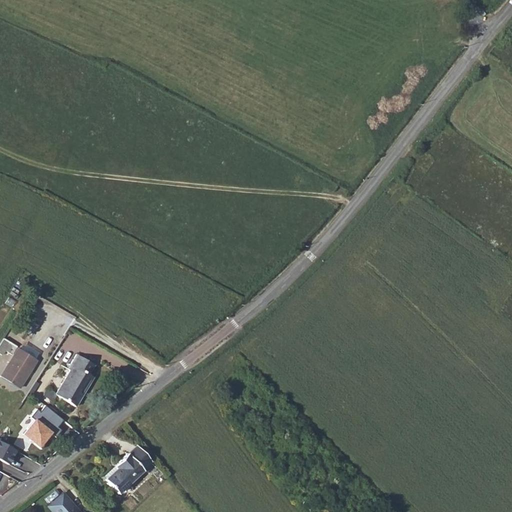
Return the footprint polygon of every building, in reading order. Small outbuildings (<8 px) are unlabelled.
[(5,338),(0,345),(0,352),(3,355),(5,350),(13,354),(18,346),(5,338)] [(20,349),(3,376),(21,387),(38,360),(20,349)] [(68,368),(71,370),(81,356),(77,354),(68,368)] [(81,356),(71,370),(56,394),(76,406),(83,394),(82,393),(93,376),(90,373),(95,364),(81,356)] [(20,432),(37,444),(60,419),(45,405),(20,432)] [(0,440),(0,459),(9,464),(16,448),(0,440)] [(138,448),(129,456),(142,471),(151,462),(138,448)] [(142,471),(129,456),(127,455),(101,478),(117,495),(143,472),(142,471)] [(79,511),(61,493),(47,507),(51,511),(79,511)]
